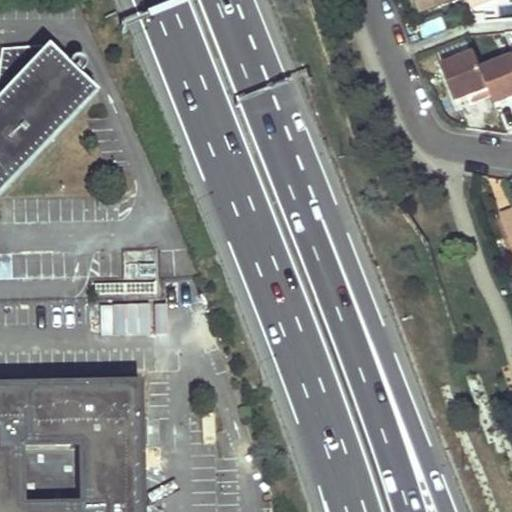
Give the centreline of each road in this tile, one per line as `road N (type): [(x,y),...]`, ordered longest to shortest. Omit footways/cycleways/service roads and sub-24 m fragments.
road 1 (motorway): [(164,0),(364,511)]
road 2 (motorway): [(448,511),(328,195),(292,164)]
road 3 (motorway): [(411,511),(306,230),(292,164)]
road 4 (residential): [(511,148),(442,138),(428,124),(377,0)]
road 5 (motorway): [(292,164),(225,0)]
